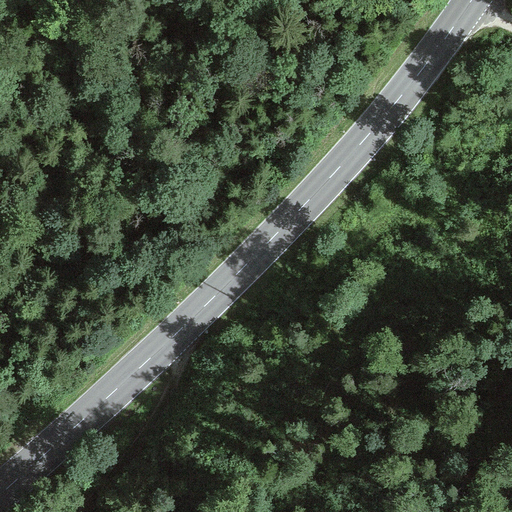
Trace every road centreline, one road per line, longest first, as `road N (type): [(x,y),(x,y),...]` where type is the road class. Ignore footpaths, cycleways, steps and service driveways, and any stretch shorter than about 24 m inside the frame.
road 1 (primary): [(0,500),(218,297),(390,110),(474,0)]
road 2 (track): [(184,329),(175,379),(84,511)]
